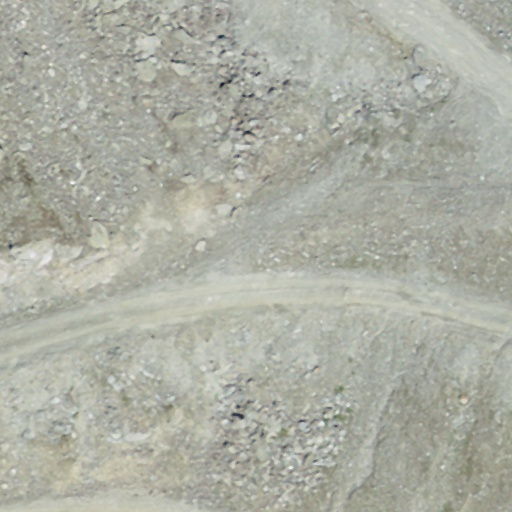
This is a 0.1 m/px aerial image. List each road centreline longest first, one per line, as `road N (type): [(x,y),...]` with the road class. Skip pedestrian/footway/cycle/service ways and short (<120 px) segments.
road 1 (track): [(511,317),(339,285),(273,287),(136,309),(0,350)]
road 2 (track): [(401,0),(511,86)]
